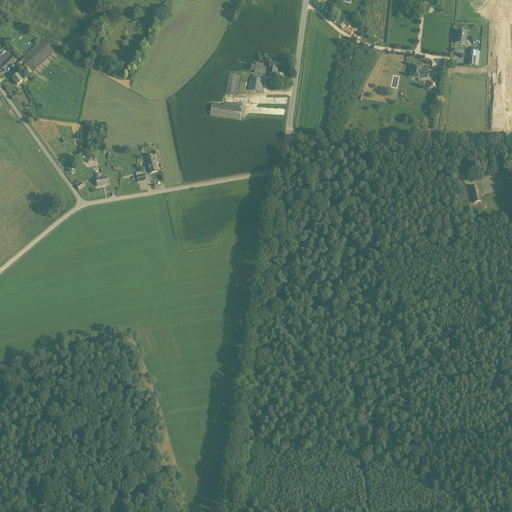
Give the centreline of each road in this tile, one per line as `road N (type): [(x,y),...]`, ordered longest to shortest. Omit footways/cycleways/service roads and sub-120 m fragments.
road 1 (tertiary): [(230,511),(282,171)]
road 2 (unclassified): [(511,141),(287,135)]
road 3 (unclassified): [(282,171),(83,205)]
road 4 (unclassified): [(0,87),(83,205)]
road 5 (tertiary): [(287,135),(306,0)]
